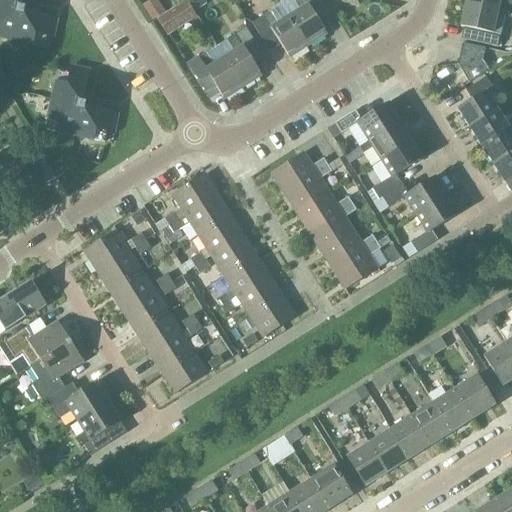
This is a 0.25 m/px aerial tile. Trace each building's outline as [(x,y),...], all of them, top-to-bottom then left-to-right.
[(50,39),(54,21),(34,16),(36,8),(20,5),(21,0),(0,0),(0,38),(41,48),(43,38),(50,39)] [(140,0),(151,16),(163,8),(157,0),(140,0)] [(288,17),(307,46),(326,34),(314,16),(325,9),(318,0),(292,0),(299,10),(288,17)] [(465,0),(464,5),(496,12),(498,0),(465,0)] [(186,1),(156,20),(166,36),(196,16),(186,1)] [(496,12),(464,5),(459,27),(469,29),(466,41),(496,47),(504,14),(496,12)] [(307,46),(288,17),(277,24),(269,12),(251,24),(266,47),(277,40),(288,58),(307,46)] [(223,58),(242,88),(261,76),(249,58),(260,52),(245,28),(226,40),(233,52),(223,58)] [(456,65),(482,60),(484,49),(461,43),(456,65)] [(242,88),(223,58),(213,65),(205,53),(186,65),(201,89),(211,82),(223,100),(242,88)] [(482,60),(456,65),(468,83),(488,71),(482,60)] [(112,133),(116,115),(96,110),(97,102),(81,99),(88,72),(68,67),(67,73),(56,71),(44,131),(103,143),(106,132),(112,133)] [(469,128),(496,111),(484,92),(491,88),(484,78),(464,90),(471,101),(456,109),(469,128)] [(0,82),(0,90),(7,102),(17,96),(6,79),(0,82)] [(368,141),(398,122),(386,103),(360,120),(354,111),(334,124),(340,134),(357,123),(368,141)] [(480,146),(508,129),(507,128),(496,111),(469,128),(480,146)] [(380,159),(410,140),(398,122),(368,141),(357,147),(362,154),(372,147),(380,159)] [(492,165),(511,151),(511,125),(507,128),(508,129),(480,146),(492,165)] [(395,176),(421,159),(410,140),(380,159),(391,176),(371,189),(377,200),(381,198),(401,185),(395,176)] [(511,151),(492,165),(504,183),(511,177),(511,151)] [(282,194),(326,165),(322,159),(311,166),(302,153),(270,174),(282,194)] [(295,213),(327,192),(319,179),(331,172),(326,165),(282,194),(295,213)] [(168,227),(217,195),(204,175),(171,196),(179,209),(163,219),(168,227)] [(415,215),(445,196),(433,177),(407,194),(401,185),(381,198),(387,208),(404,197),(415,215)] [(307,232),(351,204),(347,197),(335,205),(327,192),(295,213),(307,232)] [(197,237),(230,216),(217,195),(168,227),(173,234),(189,224),(197,237)] [(416,253),(436,240),(430,231),(457,214),(445,196),(415,215),(426,232),(409,243),(416,253)] [(319,251),(352,230),(344,218),(355,210),(351,204),(307,232),(319,251)] [(210,257),(243,236),(230,216),(197,237),(210,257)] [(331,270),(375,242),(371,236),(360,243),(352,230),(319,251),(331,270)] [(140,234),(124,244),(116,231),(83,252),(96,273),(129,252),(134,248),(145,241),(140,234)] [(223,277),(256,256),(243,236),(210,257),(223,277)] [(368,256),(379,249),(385,245),(381,239),(375,242),(331,270),(344,290),(377,270),(368,256)] [(145,241),(134,248),(139,256),(150,249),(145,241)] [(109,293),(142,272),(129,252),(96,273),(109,293)] [(194,267),(205,260),(200,253),(189,260),(194,267)] [(236,297),(269,276),(256,256),(223,277),(236,297)] [(205,260),(194,267),(198,274),(209,267),(205,260)] [(121,313),(155,292),(142,272),(109,293),(121,313)] [(160,289),(171,282),(166,275),(155,281),(160,289)] [(248,318),(282,297),(269,276),(236,297),(248,318)] [(30,282),(0,301),(0,324),(4,331),(18,322),(18,321),(45,304),(30,282)] [(171,282),(160,289),(164,296),(175,289),(171,282)] [(134,333),(167,312),(155,292),(121,313),(134,333)] [(219,308),(230,301),(226,293),(215,300),(219,308)] [(282,297),(248,318),(262,338),(295,317),(282,297)] [(230,301),(219,308),(224,315),(235,308),(230,301)] [(484,309),(489,319),(503,310),(497,301),(484,309)] [(476,327),(489,319),(484,309),(470,317),(476,327)] [(147,354),(180,332),(167,312),(134,333),(147,354)] [(185,329),(196,322),(192,315),(181,322),(185,329)] [(29,367),(69,342),(56,322),(32,338),(25,328),(3,342),(14,359),(21,355),(29,367)] [(196,322),(185,329),(190,336),(201,330),(196,322)] [(160,374),(193,353),(180,332),(147,354),(160,374)] [(246,349),(257,342),(252,334),(241,341),(246,349)] [(425,346),(430,353),(432,356),(445,348),(439,337),(425,346)] [(42,402),(46,399),(64,388),(57,378),(82,362),(69,342),(29,367),(37,380),(30,384),(42,402)] [(501,387),(511,379),(511,354),(505,343),(482,357),(501,387)] [(432,356),(430,353),(425,346),(412,354),(419,364),(432,356)] [(193,353),(160,374),(173,395),(206,373),(193,353)] [(212,370),(222,363),(218,356),(207,363),(212,370)] [(383,373),(389,383),(402,374),(396,364),(383,373)] [(377,391),(389,383),(383,373),(370,381),(377,391)] [(454,391),(472,421),(495,407),(476,377),(454,391)] [(77,421),(107,402),(95,383),(78,393),(71,383),(64,388),(46,399),(59,419),(71,411),(77,421)] [(451,434),(472,421),(454,391),(432,404),(451,434)] [(341,400),(347,410),(360,401),(354,392),(341,400)] [(334,418),(347,410),(341,400),(328,409),(334,418)] [(89,456),(109,443),(103,433),(120,422),(107,402),(77,421),(85,432),(74,439),(80,448),(83,446),(89,456)] [(430,447),(451,434),(432,404),(411,417),(430,447)] [(408,461),(430,447),(411,417),(390,431),(408,461)] [(283,437),(289,446),(302,438),(296,429),(283,437)] [(387,474),(408,461),(390,431),(368,444),(387,474)] [(365,488),(387,474),(368,444),(346,458),(365,488)] [(240,463),(246,473),(259,465),(253,455),(240,463)] [(233,481),(246,473),(240,463),(227,472),(233,481)] [(310,480),(329,510),(351,496),(332,466),(310,480)] [(300,511),(325,511),(329,510),(310,480),(288,493),(300,511)] [(197,490),(203,500),(217,491),(211,482),(197,490)] [(511,511),(511,489),(494,501),(501,511),(511,511)] [(197,490),(184,498),(190,508),(203,500),(197,490)] [(270,511),(300,511),(288,493),(267,507),(270,511)] [(501,511),(494,501),(475,511),(501,511)]
